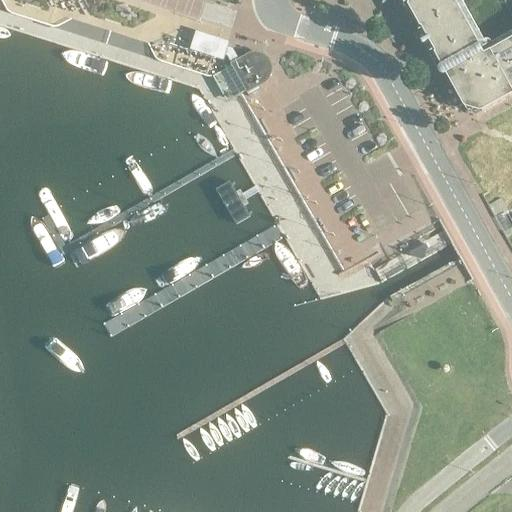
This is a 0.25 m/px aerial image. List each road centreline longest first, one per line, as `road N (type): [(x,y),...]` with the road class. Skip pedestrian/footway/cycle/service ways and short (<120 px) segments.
road 1 (secondary): [(511,298),(373,59),(352,43),(268,13)]
road 2 (residential): [(511,426),(415,511)]
